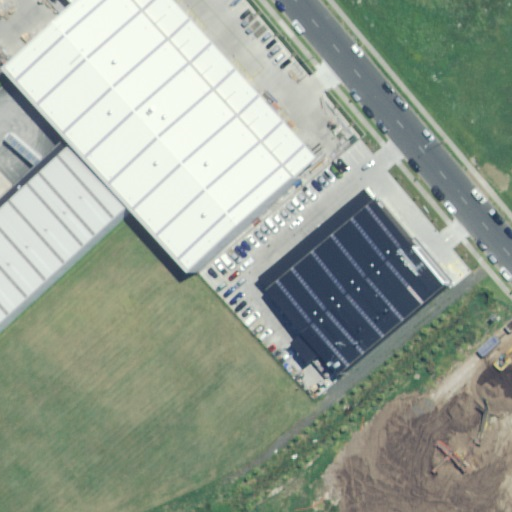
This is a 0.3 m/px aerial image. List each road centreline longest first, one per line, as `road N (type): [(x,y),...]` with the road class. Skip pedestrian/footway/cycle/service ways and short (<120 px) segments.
road 1 (track): [(161,511),(238,477),(511,259)]
road 2 (unclassified): [(297,0),(511,256)]
